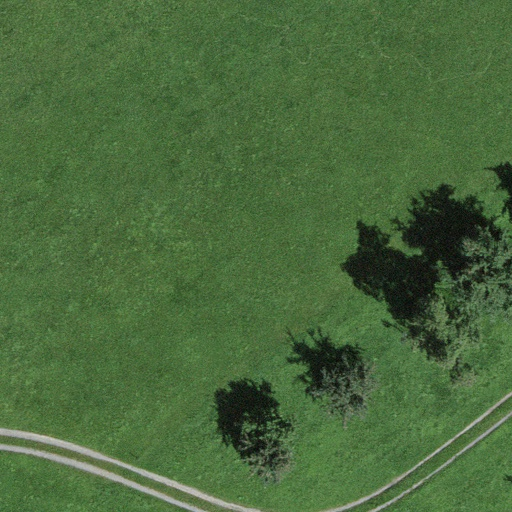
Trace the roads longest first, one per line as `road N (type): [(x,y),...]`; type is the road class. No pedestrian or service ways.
road 1 (track): [(221,511),(0,448)]
road 2 (track): [(511,424),(418,502),(373,511)]
